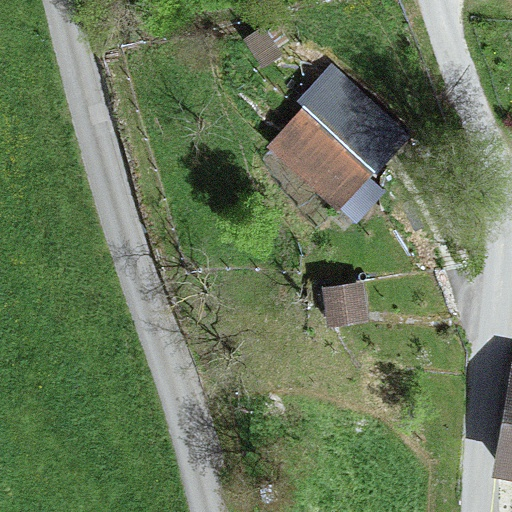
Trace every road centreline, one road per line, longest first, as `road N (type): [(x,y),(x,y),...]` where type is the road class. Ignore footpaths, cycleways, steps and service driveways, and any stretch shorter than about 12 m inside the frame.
road 1 (residential): [(209,511),(56,0)]
road 2 (residential): [(437,0),(502,214),(476,511)]
